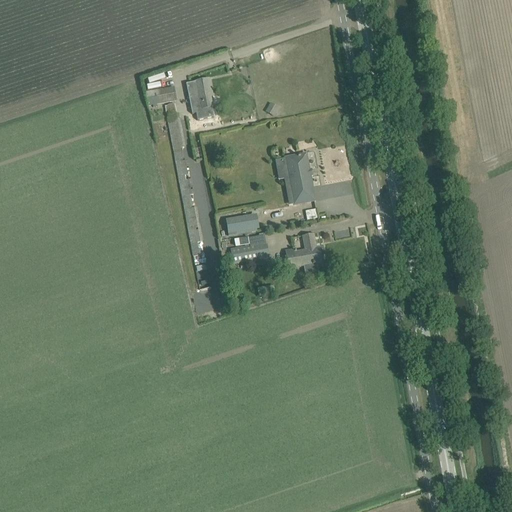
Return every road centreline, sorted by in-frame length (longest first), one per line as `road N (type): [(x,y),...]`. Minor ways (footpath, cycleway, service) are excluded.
road 1 (primary): [(456,511),(360,0)]
road 2 (unclassified): [(437,511),(341,0)]
